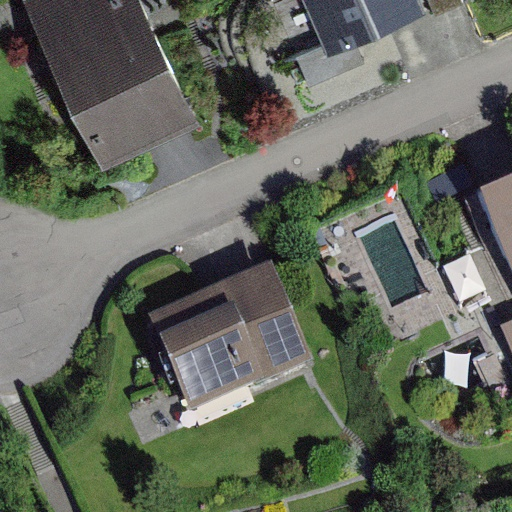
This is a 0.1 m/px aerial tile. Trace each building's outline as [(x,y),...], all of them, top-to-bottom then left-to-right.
[(120,0),(55,0),(12,19),(92,199),(190,156),(120,0)] [(283,0),(318,81),(418,38),(423,49),(455,35),(439,0),(283,0)] [(511,226),(472,244),(511,334),(511,226)] [(137,361),(176,453),(304,400),(265,307),(137,361)] [(511,363),(487,375),(511,427),(511,363)]
